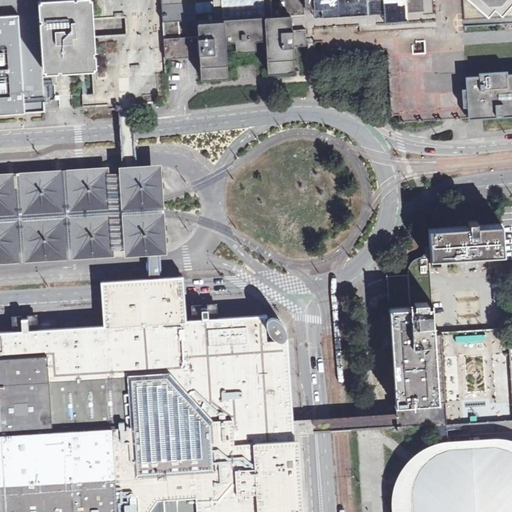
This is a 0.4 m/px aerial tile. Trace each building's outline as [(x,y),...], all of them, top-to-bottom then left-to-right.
[(0,0),(0,113),(47,111),(44,69),(41,22),(41,17),(39,0),(0,0)] [(41,22),(44,69),(93,66),(89,0),(39,0),(41,17),(43,17),(43,22),(41,22)] [(89,0),(93,66),(95,94),(84,95),(85,107),(110,105),(125,104),(168,101),(165,57),(161,0),(89,0)] [(161,0),(165,57),(193,55),(198,55),(200,75),(201,77),(226,75),(227,74),(225,42),(235,41),(235,49),(236,51),(254,50),(255,49),(256,48),(255,40),(265,39),(267,71),(267,72),(269,72),(293,71),(294,70),(293,46),(306,45),(306,42),(304,15),(303,0),(161,0)] [(303,0),(304,15),(382,10),(382,19),(406,17),(405,9),(422,8),(421,0),(303,0)] [(467,117),(465,75),(468,75),(467,42),(466,35),(465,24),(464,0),(421,0),(422,8),(405,9),(406,17),(382,19),(382,10),(304,15),(306,42),(312,42),(321,41),(322,54),(387,50),(391,115),(398,114),(399,122),(443,119),(444,119),(450,118),(458,118),(467,117)] [(511,0),(464,0),(465,24),(511,21),(511,0)] [(486,74),(468,75),(465,75),(467,117),(467,118),(485,117),(511,115),(511,68),(485,71),(486,74)] [(0,262),(26,261),(73,258),(116,255),(115,248),(125,248),(126,255),(151,253),(166,252),(165,249),(164,220),(163,213),(163,210),(163,208),(162,203),(162,199),(162,193),(161,171),(160,162),(129,164),(121,165),(121,173),(111,173),(110,165),(67,168),(20,171),(0,172),(0,262)] [(500,221),(428,225),(430,253),(430,265),(502,261),(500,221)] [(409,267),(408,275),(410,306),(414,306),(414,302),(427,301),(427,305),(432,305),(430,265),(430,253),(425,254),(414,260),(409,267)] [(427,301),(414,302),(414,306),(410,306),(408,275),(387,277),(388,290),(388,300),(389,308),(379,308),(381,347),(392,346),(396,404),(417,402),(418,417),(418,426),(511,419),(511,391),(508,329),(434,334),(432,305),(427,305),(427,301)] [(0,511),(302,511),(298,438),(293,438),(292,424),(290,396),(287,338),(267,339),(265,315),(185,320),(184,306),(183,288),(183,277),(152,279),(101,281),(102,293),(103,311),(104,325),(0,330),(0,511)] [(405,492),(404,501),(404,511),(511,511),(511,442),(505,441),(495,440),(454,443),(447,444),(442,445),(434,449),(424,455),(418,461),(412,471),(408,479),(405,492)]
